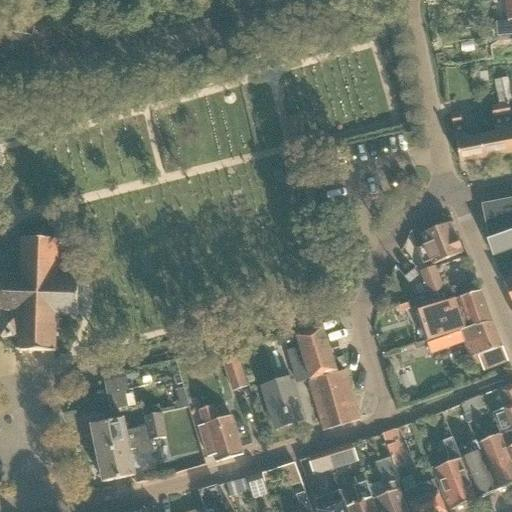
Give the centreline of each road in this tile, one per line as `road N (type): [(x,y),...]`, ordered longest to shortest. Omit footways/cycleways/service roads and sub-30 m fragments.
road 1 (residential): [(380,418),(207,476),(71,508)]
road 2 (tertiary): [(0,75),(133,54),(309,0)]
road 3 (residential): [(450,193),(422,199),(401,217),(360,310),(384,401),(380,418)]
road 4 (residential): [(450,193),(405,0)]
road 5 (residential): [(511,341),(450,193)]
road 6 (residential): [(380,418),(404,419),(511,379)]
